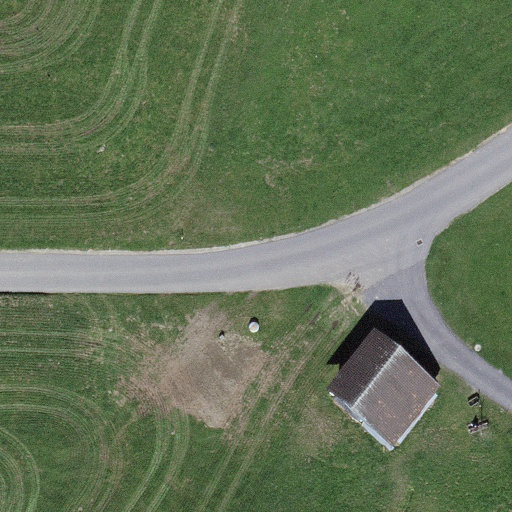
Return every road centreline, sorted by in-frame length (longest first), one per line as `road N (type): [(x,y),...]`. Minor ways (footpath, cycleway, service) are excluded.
road 1 (unclassified): [(0,275),(175,273),(318,260),(437,217),(511,161)]
road 2 (track): [(511,409),(318,260)]
